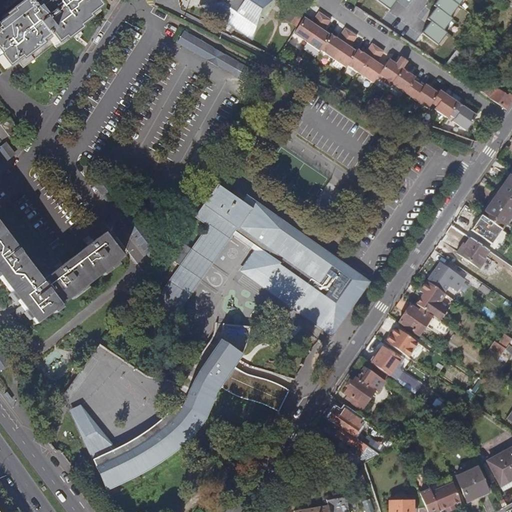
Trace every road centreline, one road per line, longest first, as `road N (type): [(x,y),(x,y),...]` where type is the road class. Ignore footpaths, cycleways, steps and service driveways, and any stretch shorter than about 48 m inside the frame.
road 1 (residential): [(235,511),(490,152)]
road 2 (unclassified): [(128,5),(155,1),(393,121),(490,152)]
road 3 (residential): [(128,5),(18,180),(0,193)]
road 4 (residential): [(510,123),(335,11),(335,0)]
road 5 (primary): [(73,511),(0,411)]
